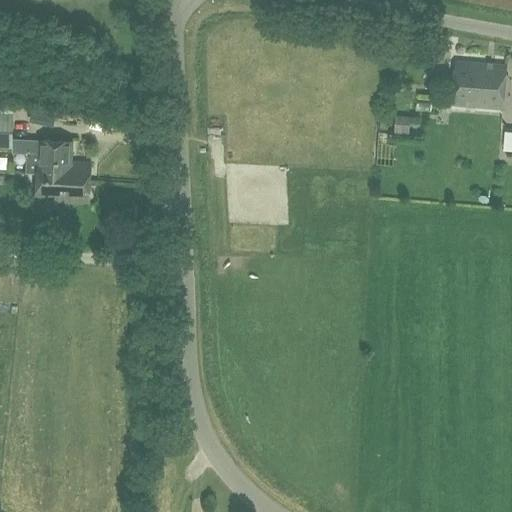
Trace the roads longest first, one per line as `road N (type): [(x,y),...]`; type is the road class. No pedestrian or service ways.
road 1 (unclassified): [(275,511),(232,486),(204,442),(187,389),(170,0)]
road 2 (unclassified): [(310,0),(511,35)]
